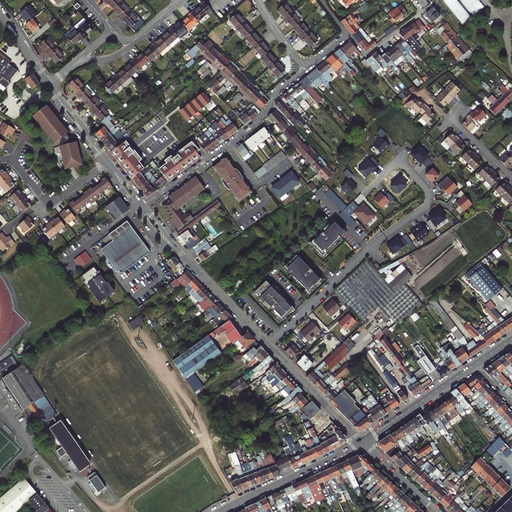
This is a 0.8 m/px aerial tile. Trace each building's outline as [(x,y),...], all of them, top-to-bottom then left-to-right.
[(122,3),(118,0),(106,0),(105,2),(108,5),(109,3),(114,10),(122,3)] [(442,0),(462,24),(471,16),(457,0),(442,0)] [(478,0),(459,0),(472,15),(484,6),(478,0)] [(190,13),(198,22),(207,14),(208,14),(212,11),(203,1),(199,4),(201,6),(194,12),(193,11),(190,13)] [(119,17),(122,20),(130,12),(122,3),(114,10),(120,16),(119,17)] [(282,17),(285,20),(293,12),(285,3),(278,9),(283,16),(282,17)] [(432,7),(429,3),(421,10),(423,12),(427,9),(428,10),(432,7)] [(28,22),(32,19),(37,15),(29,5),(20,13),(28,22)] [(392,18),(395,22),(407,13),(401,5),(388,14),(392,18)] [(432,22),(438,17),(439,15),(433,8),(425,14),(432,22)] [(132,10),(130,12),(122,20),(124,23),(126,22),(131,28),(141,19),(132,10)] [(289,22),(294,28),(302,21),(293,12),(285,20),(287,23),(289,22)] [(198,22),(190,13),(187,16),(188,17),(182,23),(188,30),(198,22)] [(229,19),(238,29),(246,21),(243,18),(242,19),(236,13),(229,19)] [(358,21),(352,13),(341,21),(352,35),(360,29),(355,22),(358,21)] [(84,18),(76,25),(79,28),(77,29),(85,38),(87,35),(86,34),(93,28),(84,18)] [(28,22),(26,25),(33,32),(39,27),(32,19),(28,22)] [(173,26),(170,28),(180,40),(190,31),(188,30),(182,23),(181,21),(174,27),(173,26)] [(246,38),(253,31),(248,25),(249,24),(246,21),(238,29),(246,38)] [(298,36),(301,39),(310,31),(302,21),(294,28),(300,34),(298,36)] [(400,35),(403,38),(410,47),(417,42),(411,35),(415,32),(415,33),(419,30),(414,23),(400,35)] [(448,44),(457,36),(446,23),(442,26),(446,31),(441,35),(448,44)] [(387,36),(396,29),(393,25),(384,32),(387,36)] [(82,40),(85,38),(77,29),(74,26),(65,35),(74,45),(81,39),(82,40)] [(180,40),(170,28),(168,31),(169,32),(162,38),(169,45),(171,48),(180,40)] [(361,28),(360,29),(352,35),(358,43),(364,39),(367,37),(366,36),(361,28)] [(254,47),(263,40),(260,37),(259,38),(253,31),(246,38),(254,47)] [(318,40),(310,31),(301,39),(304,41),(305,40),(311,47),(318,40)] [(457,36),(448,44),(460,58),(469,49),(457,36)] [(47,38),(40,45),(46,51),(44,53),(47,55),(55,47),(47,38)] [(152,45),(160,53),(169,45),(162,38),(156,43),(155,42),(152,45)] [(410,47),(403,38),(401,40),(402,41),(400,44),(408,54),(410,53),(413,57),(417,55),(410,47)] [(200,49),(205,54),(211,48),(212,49),(214,46),(208,41),(206,43),(202,39),(187,53),(192,59),(197,54),(196,53),(200,49)] [(365,52),(376,44),(373,41),(368,45),(364,39),(358,43),(365,52)] [(262,57),(268,51),(270,50),(264,44),(265,43),(263,40),(254,47),(262,57)] [(342,48),(349,56),(354,52),(358,56),(360,54),(350,41),(342,48)] [(408,54),(400,44),(395,47),(401,55),(408,63),(412,59),(408,54)] [(448,44),(446,46),(457,59),(460,58),(448,44)] [(144,54),(150,62),(160,53),(152,45),(149,47),(150,48),(144,54)] [(212,49),(211,48),(205,54),(214,62),(222,54),(214,46),(212,49)] [(64,57),(55,47),(47,55),(49,58),(51,57),(57,63),(64,57)] [(392,62),(401,55),(395,47),(390,51),(389,49),(384,53),(392,62)] [(350,58),(349,56),(342,48),(334,54),(343,65),(348,72),(351,76),(355,73),(351,69),(350,69),(345,62),(350,58)] [(17,70),(9,64),(3,59),(5,56),(0,51),(0,79),(2,77),(8,82),(17,70)] [(261,58),(269,67),(278,59),(275,56),(274,58),(268,51),(262,57),(261,58)] [(390,70),(380,57),(376,52),(371,56),(381,67),(383,70),(385,67),(389,71),(390,70)] [(132,60),(139,68),(145,64),(148,67),(152,63),(150,62),(144,54),(142,53),(136,58),(135,57),(132,60)] [(392,62),(384,53),(380,57),(390,70),(391,71),(396,67),(392,62)] [(230,62),(222,54),(214,62),(222,70),(230,62)] [(343,65),(334,54),(326,61),(334,70),(335,71),(343,65)] [(381,67),(371,56),(366,60),(376,72),(381,67)] [(278,59),(269,67),(278,77),(285,70),(279,64),(280,62),(278,59)] [(366,60),(364,59),(361,61),(372,75),(376,72),(366,60)] [(124,69),(130,76),(139,68),(132,60),(129,62),(130,64),(124,69)] [(334,70),(326,61),(317,68),(328,82),(334,77),(330,73),(334,70)] [(238,70),(230,62),(222,70),(231,78),(236,72),(238,70)] [(210,71),(208,68),(207,69),(205,70),(201,75),(204,78),(210,71)] [(328,82),(317,68),(308,76),(313,82),(314,84),(317,88),(323,83),(326,87),(329,84),(328,82)] [(130,76),(124,69),(118,75),(116,73),(113,76),(121,85),(130,76)] [(236,72),(231,78),(239,86),(244,80),(246,78),(245,76),(244,78),(243,76),(242,78),(236,72)] [(15,86),(20,93),(24,88),(28,85),(31,89),(40,84),(33,74),(15,86)] [(121,85),(113,76),(110,79),(111,80),(105,86),(112,93),(121,85)] [(121,85),(124,88),(133,80),(130,76),(121,85)] [(316,103),(317,104),(322,100),(309,85),(313,82),(308,76),(299,83),(310,95),(311,97),(316,103)] [(8,82),(2,77),(0,79),(0,83),(6,88),(10,83),(8,82)] [(76,77),(68,84),(74,91),(73,92),(75,95),(84,87),(76,77)] [(208,85),(212,90),(219,82),(215,78),(208,85)] [(239,86),(248,94),(253,88),(255,86),(246,78),(244,80),(239,86)] [(449,90),(446,93),(453,99),(456,96),(455,96),(460,90),(452,82),(447,88),(449,90)] [(299,83),(293,87),(303,99),(304,100),(310,95),(299,83)] [(503,86),(500,89),(502,91),(510,99),(511,97),(511,85),(510,83),(505,88),(503,85),(503,86)] [(216,93),(219,96),(226,88),(223,86),(216,93)] [(79,96),(85,103),(92,96),(84,87),(75,95),(78,98),(79,96)] [(287,92),(298,104),(303,99),(293,87),(287,92)] [(261,96),(253,88),(248,94),(256,102),(261,96)] [(444,90),(436,98),(445,106),(449,102),(450,103),(453,99),(446,93),(444,90)] [(503,96),(498,100),(504,106),(510,99),(502,91),(500,93),(503,96)] [(180,113),(186,121),(210,102),(202,92),(198,96),(199,97),(198,99),(196,97),(192,100),(194,102),(192,103),(191,102),(187,105),(188,106),(186,108),(185,106),(181,110),(182,111),(180,113)] [(287,92),(282,96),(291,106),(295,110),(300,106),(298,104),(287,92)] [(234,99),(237,103),(243,98),(239,93),(226,103),(227,104),(234,99)] [(256,102),(262,107),(269,100),(263,94),(261,96),(256,102)] [(495,114),(504,106),(498,100),(492,95),(488,99),(494,104),(489,109),(495,114)] [(89,110),(92,113),(101,105),(92,96),(85,103),(90,109),(89,110)] [(291,106),(282,96),(275,102),(275,105),(283,114),(291,106)] [(417,102),(414,100),(404,105),(409,110),(411,109),(417,115),(419,113),(421,115),(428,107),(425,104),(424,105),(419,101),(417,102)] [(112,119),(101,105),(92,113),(94,116),(96,115),(101,121),(100,123),(104,126),(110,121),(112,119)] [(246,114),(251,120),(258,115),(260,111),(254,105),(251,108),(252,109),(246,114)] [(46,106),(33,116),(54,143),(59,139),(60,138),(61,140),(60,141),(61,145),(59,145),(65,169),(81,165),(76,142),(68,144),(67,139),(68,138),(66,134),(68,133),(46,106)] [(291,106),(283,114),(288,119),(296,111),(295,110),(291,106)] [(430,112),(431,110),(428,107),(421,115),(423,117),(422,119),(427,125),(430,127),(434,123),(431,121),(435,116),(430,112)] [(473,112),(470,115),(477,122),(479,120),(481,122),(487,116),(479,108),(474,113),(473,112)] [(283,117),(276,109),(274,111),(267,116),(275,124),(281,119),(283,117)] [(511,114),(507,109),(506,109),(498,118),(504,123),(511,114)] [(251,120),(246,114),(243,110),(239,113),(237,110),(234,113),(244,125),(251,120)] [(291,120),(294,125),(297,122),(302,127),(306,123),(296,111),(288,119),(290,121),(291,120)] [(475,125),(477,122),(470,115),(467,118),(468,119),(463,124),(471,132),(477,126),(475,125)] [(223,117),(220,119),(221,120),(224,124),(225,125),(232,134),(238,130),(229,119),(226,121),(223,117)] [(281,119),(275,124),(282,132),(290,125),(286,120),(283,117),(281,119)] [(221,120),(217,123),(228,137),(232,134),(225,125),(224,124),(221,120)] [(0,127),(0,133),(8,138),(10,133),(12,134),(15,129),(3,122),(0,127)] [(104,128),(103,127),(97,132),(96,133),(100,138),(108,132),(115,127),(111,122),(104,128)] [(228,137),(217,123),(212,126),(215,129),(224,140),(228,137)] [(290,125),(282,132),(289,140),(295,135),(297,133),(290,125)] [(207,129),(208,130),(219,144),(224,140),(215,129),(213,131),(210,127),(207,129)] [(100,138),(104,143),(117,132),(117,131),(118,130),(115,128),(109,133),(108,132),(100,138)] [(264,128),(258,132),(263,140),(270,135),(264,128)] [(376,133),(381,137),(381,138),(386,133),(381,128),(376,133)] [(204,133),(215,147),(219,144),(208,130),(204,133)] [(104,143),(107,147),(121,136),(118,132),(118,133),(117,132),(104,143)] [(258,132),(251,137),(257,145),(263,140),(258,132)] [(204,133),(200,136),(211,150),(215,147),(204,133)] [(449,148),(459,138),(456,135),(454,136),(451,133),(443,142),(449,148)] [(295,135),(289,140),(296,148),(303,143),(295,135)] [(121,136),(107,147),(110,151),(116,147),(117,147),(125,140),(121,136)] [(194,144),(199,150),(203,155),(211,150),(200,136),(197,138),(199,141),(194,144)] [(257,145),(251,137),(245,142),(251,149),(257,145)] [(381,137),(373,146),(381,153),(389,145),(381,138),(381,137)] [(464,146),(462,144),(460,142),(462,141),(459,138),(449,148),(456,155),(464,146)] [(116,147),(110,151),(114,155),(131,178),(143,168),(139,162),(141,160),(133,149),(132,151),(129,147),(130,147),(128,145),(125,140),(117,147),(116,147)] [(162,173),(169,181),(203,155),(199,150),(194,144),(192,141),(175,154),(177,155),(173,158),(171,156),(164,161),(166,163),(159,169),(160,170),(162,173)] [(251,149),(245,142),(242,144),(248,151),(251,149)] [(303,143),(296,148),(304,156),(310,151),(306,147),(303,143)] [(248,151),(242,144),(236,148),(242,156),(248,151)] [(421,163),(426,168),(432,162),(427,157),(429,156),(420,146),(412,153),(421,163)] [(313,154),(316,152),(312,149),(310,151),(304,156),(311,164),(317,158),(313,154)] [(460,157),(467,164),(476,154),(473,151),(471,152),(468,149),(460,157)] [(259,178),(277,165),(280,162),(287,157),(282,152),(276,157),(254,173),(259,178)] [(499,159),(507,167),(511,162),(511,156),(509,153),(507,155),(504,154),(499,159)] [(478,158),(479,157),(476,154),(467,164),(473,170),(481,162),(478,158)] [(252,192),(226,156),(212,166),(221,179),(224,185),(229,190),(238,202),(252,192)] [(317,158),(311,164),(318,172),(324,167),(327,164),(319,156),(317,158)] [(372,156),(357,171),(365,179),(376,168),(375,166),(378,163),(372,156)] [(477,174),(483,180),(493,170),(490,167),(489,169),(485,165),(477,174)] [(143,168),(131,178),(135,182),(149,171),(152,169),(150,167),(145,171),(143,168)] [(324,167),(318,172),(326,180),(332,174),(324,167)] [(439,176),(432,168),(425,174),(432,182),(439,176)] [(343,173),(349,179),(353,175),(347,169),(343,173)] [(0,171),(0,186),(5,192),(14,185),(12,183),(11,182),(12,180),(6,172),(4,173),(3,172),(2,170),(0,171)] [(496,174),(493,170),(483,180),(490,187),(499,178),(495,175),(496,174)] [(149,171),(135,182),(139,187),(146,181),(150,178),(153,176),(149,171)] [(299,183),(292,173),(272,187),(280,198),(299,183)] [(150,186),(142,192),(145,196),(148,196),(166,182),(162,176),(158,179),(150,186)] [(170,219),(178,229),(186,223),(193,218),(189,212),(183,216),(178,209),(205,189),(195,176),(168,196),(171,199),(162,205),(172,218),(170,219)] [(457,186),(447,176),(437,185),(440,189),(442,188),(448,195),(457,186)] [(73,201),(69,204),(77,215),(81,212),(80,210),(84,206),(89,202),(91,204),(99,198),(97,196),(107,189),(109,191),(113,188),(105,177),(101,180),(102,182),(92,189),(91,187),(83,193),(84,195),(74,202),(73,201)] [(399,178),(390,186),(396,192),(398,192),(406,185),(399,178)] [(349,179),(341,187),(348,194),(357,186),(349,179)] [(146,181),(139,187),(142,192),(150,186),(146,181)] [(501,197),(510,187),(507,184),(506,185),(502,182),(494,190),(501,197)] [(511,191),(511,188),(510,187),(501,197),(507,203),(511,198),(511,191)] [(347,207),(329,189),(324,193),(342,211),(338,214),(351,227),(356,222),(350,216),(344,210),(347,207)] [(27,202),(29,201),(26,197),(22,193),(21,194),(20,192),(18,190),(9,197),(11,200),(21,213),(30,206),(28,203),(27,202)] [(381,192),(374,199),(381,207),(388,200),(384,196),(381,192)] [(388,192),(384,196),(388,200),(390,202),(394,199),(388,192)] [(471,203),(464,195),(461,198),(456,202),(463,211),(471,203)] [(119,196),(107,205),(112,212),(109,214),(114,220),(122,214),(121,212),(128,207),(119,196)] [(179,235),(192,226),(221,205),(217,200),(193,218),(186,223),(178,229),(175,230),(179,235)] [(347,207),(344,210),(350,216),(354,213),(365,225),(375,216),(363,203),(358,208),(352,201),(347,207)] [(65,211),(64,212),(63,211),(59,214),(68,225),(75,218),(68,209),(65,211)] [(430,219),(426,222),(432,231),(437,228),(435,225),(445,218),(439,209),(429,217),(430,219)] [(25,233),(33,225),(32,223),(31,222),(32,221),(29,216),(18,225),(25,233)] [(65,226),(57,217),(55,219),(54,220),(53,219),(49,222),(45,226),(46,227),(44,228),(42,230),(49,239),(57,233),(65,226)] [(107,245),(132,227),(127,220),(108,234),(113,240),(107,245)] [(345,232),(334,220),(328,225),(327,224),(322,229),(323,230),(318,234),(318,233),(308,242),(321,255),(340,238),(339,237),(345,232)] [(466,262),(506,239),(496,223),(485,229),(482,224),(481,225),(484,231),(457,247),(466,262)] [(410,234),(407,236),(411,242),(414,240),(415,242),(427,234),(420,225),(416,228),(414,230),(414,229),(409,232),(410,234)] [(192,226),(179,235),(185,243),(196,235),(192,229),(193,228),(192,226)] [(132,227),(107,245),(111,251),(105,255),(119,274),(150,252),(132,227)] [(14,243),(9,236),(6,238),(6,239),(5,237),(1,233),(0,233),(0,248),(3,251),(14,243)] [(196,235),(185,243),(190,249),(192,248),(201,241),(196,235)] [(396,239),(386,247),(391,254),(401,247),(402,248),(406,245),(401,239),(398,241),(396,239)] [(201,241),(192,248),(198,256),(205,251),(211,247),(208,243),(204,246),(201,241)] [(101,250),(105,255),(111,251),(107,245),(101,250)] [(205,251),(198,256),(202,261),(204,259),(216,251),(215,250),(212,246),(211,247),(205,251)] [(91,259),(85,251),(74,259),(80,268),(91,259)] [(296,255),(284,266),(288,270),(287,271),(308,293),(321,280),(313,271),(312,272),(308,267),(300,258),(300,259),(296,255)] [(182,266),(175,256),(167,261),(174,271),(182,266)] [(503,288),(481,261),(475,266),(498,292),(503,288)] [(364,262),(336,289),(364,320),(394,293),(364,262)] [(97,271),(93,266),(81,275),(85,280),(83,281),(86,285),(87,284),(91,288),(89,289),(99,302),(114,290),(107,281),(105,282),(100,274),(101,273),(98,270),(97,271)] [(498,292),(475,266),(465,274),(487,300),(498,292)] [(184,280),(188,284),(194,278),(187,270),(180,276),(184,280)] [(172,283),(174,285),(182,280),(179,277),(176,280),(172,283)] [(193,293),(194,293),(202,286),(194,278),(188,284),(184,288),(186,289),(187,288),(189,290),(185,295),(188,298),(193,293)] [(258,280),(252,287),(255,291),(254,292),(259,297),(259,298),(258,299),(259,300),(262,303),(268,309),(269,308),(271,311),(276,317),(280,321),(281,321),(285,317),(290,312),(293,309),(294,309),(286,300),(282,296),(275,288),(272,285),(271,286),(266,281),(262,284),(258,280)] [(204,300),(210,294),(202,286),(194,293),(202,301),(204,300)] [(211,307),(217,301),(210,294),(204,300),(211,307)] [(499,325),(495,328),(501,336),(508,331),(502,323),(485,305),(477,297),(475,299),(499,325)] [(463,336),(433,298),(428,302),(458,340),(463,336)] [(332,299),(322,308),(331,317),(341,308),(332,299)] [(490,300),(485,305),(502,323),(508,331),(511,327),(511,316),(505,321),(494,308),(496,306),(490,300)] [(213,319),(214,319),(225,309),(217,301),(211,307),(205,311),(213,319)] [(205,337),(229,320),(232,317),(225,309),(214,319),(213,319),(218,324),(215,326),(203,335),(205,337)] [(348,314),(338,323),(345,331),(355,321),(348,314)] [(128,324),(133,331),(143,324),(139,316),(128,324)] [(194,372),(221,352),(211,338),(216,335),(217,336),(223,331),(226,335),(237,327),(236,326),(234,327),(229,320),(205,337),(174,360),(186,379),(194,372)] [(312,321),(299,333),(309,343),(321,331),(312,321)] [(474,337),(478,337),(480,335),(477,331),(467,322),(464,326),(466,329),(474,337)] [(501,336),(495,328),(493,326),(491,327),(489,326),(486,328),(483,323),(481,325),(483,329),(484,328),(485,329),(486,329),(495,340),(501,336)] [(484,339),(488,345),(495,340),(486,329),(485,329),(484,328),(483,329),(481,325),(480,326),(481,328),(477,331),(480,335),(484,339)] [(226,335),(230,340),(241,332),(237,327),(226,335)] [(232,344),(240,338),(247,332),(244,329),(241,332),(230,340),(232,344)] [(375,340),(378,344),(385,338),(391,332),(388,329),(375,340)] [(253,347),(257,343),(247,332),(240,338),(232,344),(234,346),(241,348),(243,346),(248,351),(253,347)] [(481,341),(485,347),(488,345),(484,339),(480,335),(478,337),(482,341),(481,341)] [(458,340),(459,342),(463,347),(471,357),(479,351),(476,345),(472,340),(467,344),(463,336),(458,340)] [(462,348),(463,347),(459,342),(456,344),(450,337),(448,339),(451,343),(464,361),(469,358),(462,348)] [(378,344),(374,347),(375,348),(380,343),(387,351),(392,347),(385,338),(378,344)] [(464,361),(451,343),(447,345),(448,346),(450,349),(460,363),(464,361)] [(293,344),(284,352),(291,359),(300,350),(293,344)] [(313,385),(319,380),(326,374),(325,372),(322,375),(318,370),(326,363),(331,368),(344,356),(343,355),(349,350),(343,344),(337,349),(336,349),(306,377),(313,385)] [(396,345),(392,348),(397,353),(401,350),(396,345)] [(251,360),(263,349),(261,347),(256,351),(253,347),(248,351),(242,356),(248,362),(251,360)] [(397,354),(397,353),(392,348),(392,347),(387,351),(392,358),(397,354)] [(258,359),(261,362),(269,355),(263,349),(251,360),(248,362),(244,365),(246,368),(258,359)] [(371,349),(367,353),(383,373),(387,371),(383,365),(378,358),(371,349)] [(455,367),(445,352),(443,349),(438,353),(442,359),(450,370),(455,367)] [(460,363),(450,349),(445,352),(455,367),(460,363)] [(511,357),(509,353),(503,356),(508,364),(511,368),(511,357)] [(402,361),(401,360),(397,354),(392,358),(396,364),(394,365),(395,367),(401,362),(402,361)] [(259,372),(265,366),(273,359),(269,355),(261,362),(256,367),(228,387),(234,395),(248,386),(244,381),(258,371),(259,372)] [(304,355),(296,363),(305,372),(313,364),(304,355)] [(386,359),(383,355),(378,358),(383,365),(385,364),(383,362),(386,359)] [(416,361),(422,368),(427,375),(432,383),(441,377),(436,370),(431,362),(425,355),(416,361)] [(0,370),(0,373),(15,363),(10,356),(0,363),(0,367),(2,370),(0,370)] [(511,368),(508,364),(503,356),(498,360),(511,375),(511,368)] [(265,366),(269,370),(276,363),(273,359),(265,366)] [(441,366),(436,370),(441,377),(450,370),(442,359),(441,360),(442,361),(439,363),(441,366)] [(511,375),(498,360),(492,364),(511,385),(511,383),(511,375)] [(321,393),(334,382),(336,380),(349,369),(351,367),(348,362),(332,376),(331,375),(322,383),(317,388),(321,393)] [(269,377),(271,376),(280,367),(276,363),(269,370),(267,371),(269,373),(264,379),(265,380),(269,377)] [(359,367),(356,363),(351,367),(349,369),(352,372),(359,367)] [(1,374),(3,376),(17,366),(16,364),(1,374)] [(43,397),(45,396),(32,377),(33,376),(32,374),(30,375),(23,364),(2,378),(24,409),(29,406),(43,426),(57,416),(43,397)] [(386,366),(385,364),(383,365),(387,371),(388,372),(392,369),(389,364),(386,366)] [(404,364),(397,369),(402,375),(408,370),(406,368),(404,364)] [(511,385),(492,364),(483,370),(511,400),(511,391),(508,387),(511,385)] [(283,379),(288,375),(280,367),(271,376),(269,377),(275,385),(278,383),(283,379)] [(423,374),(415,379),(422,389),(432,383),(422,368),(420,370),(423,374)] [(408,399),(397,384),(394,381),(388,372),(387,371),(383,373),(403,402),(408,399)] [(198,389),(203,386),(194,372),(186,379),(189,384),(194,392),(195,392),(198,389)] [(319,380),(322,383),(331,375),(328,372),(326,374),(319,380)] [(405,378),(401,380),(404,384),(407,381),(409,384),(411,387),(408,389),(413,395),(422,389),(415,379),(411,373),(405,378)] [(278,383),(284,388),(292,380),(288,375),(283,379),(278,383)] [(466,382),(470,387),(475,383),(476,385),(482,379),(478,376),(476,375),(466,382)] [(482,379),(476,385),(471,389),(470,390),(471,391),(473,394),(486,383),(482,379)] [(22,410),(2,380),(1,381),(4,385),(22,410)] [(280,392),(285,398),(298,386),(292,380),(284,388),(280,392)] [(313,385),(317,388),(322,383),(319,380),(313,385)] [(0,393),(15,414),(22,410),(4,385),(1,381),(0,381),(0,393)] [(337,385),(334,382),(321,393),(325,397),(342,383),(341,382),(339,383),(337,385)] [(342,383),(325,397),(329,401),(344,390),(346,388),(342,383)] [(464,383),(460,386),(466,394),(471,391),(470,390),(469,388),(464,383)] [(476,395),(478,397),(489,387),(486,383),(473,394),(474,394),(466,401),(468,403),(473,399),(472,398),(476,395)] [(286,404),(291,401),(299,393),(302,390),(298,386),(285,398),(282,400),(286,404)] [(460,386),(456,389),(462,397),(466,394),(460,386)] [(489,387),(478,397),(474,400),(478,404),(493,391),(489,387)] [(379,393),(384,399),(392,409),(399,405),(386,388),(379,393)] [(463,398),(462,397),(456,389),(450,392),(453,396),(461,407),(462,408),(466,406),(461,399),(463,398)] [(356,402),(344,390),(329,401),(348,421),(359,432),(375,421),(370,414),(365,418),(359,411),(360,411),(354,404),(356,402)] [(482,408),(485,406),(497,395),(493,391),(478,404),(482,408)] [(364,396),(366,399),(374,409),(380,418),(385,414),(378,405),(376,401),(371,395),(369,392),(364,396)] [(288,409),(295,405),(303,397),(299,393),(291,401),(286,404),(281,407),(284,412),(288,409)] [(487,410),(500,399),(497,395),(485,406),(487,408),(486,409),(487,410)] [(453,396),(449,400),(458,414),(464,410),(462,408),(461,407),(453,396)] [(300,409),(302,407),(307,402),(303,397),(295,405),(288,409),(290,414),(300,409)] [(466,401),(463,398),(461,399),(466,406),(467,408),(470,406),(468,403),(466,401)] [(374,409),(366,399),(361,402),(364,407),(370,414),(375,421),(380,418),(374,409)] [(377,400),(376,401),(378,405),(385,414),(392,409),(384,399),(383,399),(384,401),(380,403),(377,400)] [(504,403),(500,399),(487,410),(487,411),(490,415),(491,415),(504,403)] [(316,405),(314,403),(311,400),(306,406),(302,408),(306,412),(305,413),(311,418),(318,412),(321,410),(318,407),(316,405)] [(443,403),(454,418),(456,422),(461,418),(458,414),(449,400),(443,403)] [(443,403),(438,407),(448,422),(454,418),(443,403)] [(504,403),(491,415),(495,419),(508,408),(504,403)] [(370,414),(364,407),(360,411),(359,411),(365,418),(370,414)] [(448,422),(438,407),(433,410),(438,418),(443,425),(444,426),(449,423),(448,422)] [(500,422),(511,412),(508,408),(495,419),(493,421),(494,422),(497,420),(500,422)] [(443,425),(438,418),(433,410),(428,414),(438,429),(440,427),(443,425)] [(498,431),(501,428),(511,418),(511,412),(500,422),(501,423),(502,424),(499,427),(498,426),(495,429),(494,427),(491,430),(495,433),(498,431)] [(438,429),(428,414),(422,418),(424,420),(432,432),(438,429)] [(415,417),(411,420),(419,432),(422,435),(425,440),(427,439),(424,434),(423,433),(425,431),(419,423),(418,421),(415,417)] [(508,430),(511,425),(511,418),(501,428),(502,430),(505,427),(508,430)] [(411,420),(407,423),(415,435),(418,434),(419,432),(411,420)] [(80,473),(89,466),(59,423),(50,429),(53,434),(58,441),(62,438),(76,459),(72,462),(77,468),(80,473)] [(415,435),(407,423),(403,425),(411,438),(413,441),(418,438),(415,435)] [(340,445),(345,441),(346,437),(335,425),(332,427),(334,431),(335,434),(340,445)] [(409,439),(411,438),(403,425),(398,428),(407,441),(409,444),(411,443),(409,439)] [(319,457),(325,454),(320,444),(317,438),(313,428),(309,430),(313,439),(315,444),(313,445),(319,457)] [(336,447),(340,445),(335,434),(334,435),(332,431),(330,432),(328,428),(327,429),(336,447)] [(398,428),(394,431),(405,447),(407,447),(407,446),(405,442),(407,441),(398,428)] [(331,450),(336,447),(327,429),(326,430),(328,434),(325,436),(331,450)] [(394,431),(390,434),(401,450),(405,447),(394,431)] [(401,450),(390,434),(378,442),(377,445),(390,458),(401,450)] [(261,449),(263,448),(257,435),(255,436),(261,449)] [(325,454),(331,450),(325,436),(321,438),(322,442),(324,442),(320,444),(325,454)] [(490,446),(485,452),(484,453),(480,457),(476,462),(471,467),(491,488),(501,479),(487,464),(493,458),(492,457),(504,443),(503,441),(501,440),(499,437),(490,446)] [(72,462),(76,459),(62,438),(58,441),(63,448),(57,452),(61,458),(67,454),(71,461),(72,462)] [(308,462),(313,459),(307,446),(304,447),(302,441),(299,442),(301,448),(304,452),(308,462)] [(430,443),(423,448),(426,453),(433,448),(435,450),(437,448),(432,441),(430,443)] [(313,459),(319,457),(313,445),(312,443),(307,446),(313,459)] [(298,466),(303,464),(297,451),(295,452),(292,447),(289,448),(298,466)] [(405,447),(401,450),(390,458),(395,462),(402,457),(401,454),(405,451),(407,450),(405,447)] [(511,451),(510,450),(508,447),(502,453),(511,464),(511,451)] [(243,489),(248,487),(243,472),(240,465),(233,448),(230,449),(233,456),(231,456),(236,470),(237,472),(239,478),(238,479),(243,489)] [(293,469),(298,466),(289,448),(284,450),(285,453),(291,465),(293,469)] [(415,453),(418,458),(422,455),(426,453),(423,448),(415,453)] [(303,464),(308,462),(304,452),(301,453),(299,449),(296,450),(297,451),(303,464)] [(407,453),(402,457),(395,462),(402,469),(409,462),(414,457),(413,455),(408,459),(406,457),(412,452),(411,450),(410,451),(407,453)] [(279,471),(291,465),(285,453),(282,454),(281,457),(281,459),(274,462),(278,471),(279,471)] [(415,453),(413,455),(414,457),(409,462),(402,469),(405,472),(413,464),(412,463),(418,458),(415,453)] [(279,471),(278,471),(274,462),(270,454),(267,455),(264,457),(265,459),(273,477),(279,475),(280,473),(279,471)] [(364,480),(367,477),(362,473),(365,470),(362,467),(363,466),(357,455),(347,460),(358,484),(359,486),(361,485),(365,483),(364,480)] [(362,473),(367,477),(376,468),(362,456),(357,455),(363,466),(362,467),(365,470),(362,473)] [(260,482),(265,480),(259,465),(256,466),(255,462),(253,457),(251,458),(252,459),(260,482)] [(256,484),(260,482),(252,459),(250,460),(251,461),(253,468),(251,469),(256,484)] [(269,479),(273,477),(265,459),(261,460),(269,479)] [(265,480),(269,479),(261,460),(257,461),(259,465),(265,480)] [(352,486),(358,484),(347,460),(341,463),(349,480),(352,486)] [(420,461),(416,464),(414,465),(407,473),(411,477),(421,466),(422,465),(424,464),(421,462),(420,461)] [(433,462),(430,464),(415,480),(419,484),(430,472),(429,470),(432,466),(431,465),(434,463),(433,462)] [(342,483),(344,482),(349,480),(341,463),(336,465),(338,471),(337,471),(339,475),(336,477),(339,483),(342,481),(342,483)] [(424,467),(422,465),(421,466),(411,477),(415,480),(430,464),(429,463),(424,467)] [(407,473),(414,465),(413,464),(405,472),(406,473),(407,473)] [(252,485),(256,484),(251,469),(249,465),(245,467),(246,467),(252,485)] [(336,477),(339,475),(337,471),(338,471),(336,465),(330,468),(335,477),(336,477)] [(430,472),(419,484),(423,488),(434,476),(435,476),(433,474),(438,468),(435,466),(434,468),(430,472)] [(248,487),(252,485),(246,467),(244,468),(245,471),(243,472),(248,487)] [(336,484),(337,483),(335,477),(330,468),(325,470),(331,484),(333,489),(338,499),(342,497),(339,492),(336,484)] [(368,481),(371,483),(380,473),(376,468),(367,477),(364,480),(365,483),(361,485),(363,486),(368,481)] [(328,486),(331,484),(325,470),(319,473),(326,487),(328,491),(332,500),(334,498),(331,490),(330,490),(328,486)] [(423,488),(427,491),(441,476),(441,475),(442,475),(439,471),(435,476),(434,476),(423,488)] [(462,477),(464,481),(474,473),(472,471),(462,477)] [(323,488),(326,487),(319,473),(314,476),(323,495),(323,497),(326,495),(325,493),(323,488)] [(364,498),(366,496),(384,476),(380,473),(371,483),(362,493),(364,498)] [(450,473),(444,480),(431,495),(434,498),(449,483),(447,481),(452,475),(450,473)] [(100,498),(104,495),(89,475),(84,479),(96,496),(98,494),(100,498)] [(236,493),(243,489),(238,479),(236,475),(229,479),(234,489),(236,493)] [(431,495),(444,480),(441,477),(443,476),(442,475),(441,475),(441,476),(427,491),(431,495)] [(314,500),(323,495),(314,476),(305,480),(313,496),(314,500)] [(370,499),(374,495),(388,480),(384,476),(366,496),(369,498),(370,499)] [(0,498),(0,511),(15,511),(29,501),(32,504),(40,498),(24,478),(0,498)] [(509,488),(501,479),(491,488),(500,497),(509,488)] [(305,500),(313,496),(305,480),(297,484),(305,500)] [(374,495),(378,498),(392,483),(388,480),(374,495)] [(384,495),(387,498),(396,487),(392,483),(378,498),(378,499),(381,502),(383,499),(381,498),(384,495)] [(449,483),(434,498),(439,502),(452,487),(453,486),(449,483)] [(305,500),(297,484),(292,486),(298,499),(299,502),(305,500)] [(298,499),(292,486),(288,488),(294,500),(298,499)] [(388,499),(390,501),(400,491),(396,487),(387,498),(384,500),(383,502),(377,506),(378,508),(385,503),(388,499)] [(455,490),(452,487),(439,502),(442,504),(451,495),(455,490)] [(291,502),(294,500),(288,488),(283,490),(290,507),(293,505),(291,502)] [(292,511),(290,507),(283,490),(278,492),(283,502),(284,505),(288,504),(289,507),(288,508),(289,511),(292,511)] [(390,508),(395,504),(404,494),(400,491),(390,501),(387,504),(390,508)] [(276,506),(283,502),(278,492),(271,496),(276,506)] [(511,511),(511,492),(510,495),(504,501),(504,502),(504,503),(503,503),(496,509),(496,510),(495,511),(495,510),(493,511),(511,511)] [(112,508),(116,506),(107,493),(104,496),(112,508)] [(457,493),(454,495),(455,496),(454,498),(453,497),(451,495),(442,504),(446,508),(455,499),(459,495),(457,493)] [(387,511),(392,511),(398,509),(408,498),(404,494),(395,504),(390,508),(387,510),(387,511)] [(459,495),(455,499),(446,508),(449,511),(454,511),(462,505),(462,504),(458,500),(462,496),(460,494),(459,495)] [(278,511),(277,508),(276,507),(276,506),(271,496),(266,498),(272,511),(278,511)] [(52,511),(40,498),(32,504),(37,511),(52,511)] [(272,511),(266,498),(259,502),(263,511),(266,510),(267,511),(272,511)] [(403,511),(413,502),(408,498),(398,509),(392,511),(403,511)] [(263,511),(259,502),(254,504),(258,511),(263,511)] [(413,511),(418,507),(413,502),(403,511),(413,511)]
